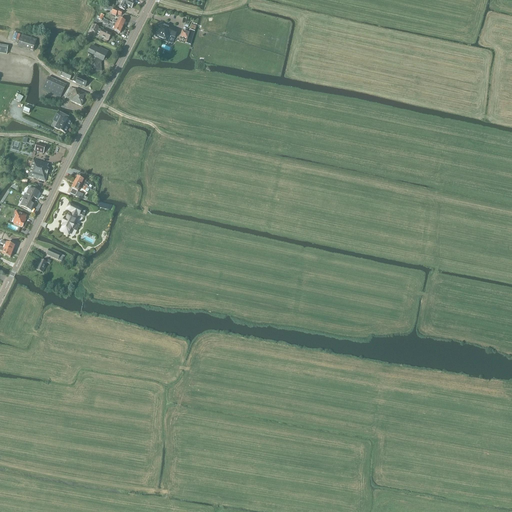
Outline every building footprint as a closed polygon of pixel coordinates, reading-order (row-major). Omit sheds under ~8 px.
[(127,6),(132,8),(134,3),(126,0),(123,0),(119,8),(124,11),(127,6)] [(114,24),(123,28),(126,22),(119,19),(118,22),(113,19),(112,22),(114,23),(114,24)] [(178,30),(160,23),(155,36),(168,42),(171,35),(176,37),(178,30)] [(120,33),(123,28),(114,24),(113,26),(115,27),(114,30),(120,33)] [(99,36),(109,41),(110,38),(111,36),(111,35),(102,31),(99,29),(99,28),(93,26),(91,31),(96,34),(97,32),(101,33),(99,36)] [(189,34),(183,31),(181,37),(187,39),(189,34)] [(22,35),(18,46),(18,47),(33,52),(37,40),(22,35)] [(0,53),(7,55),(8,47),(0,45),(0,53)] [(105,58),(108,52),(100,48),(99,50),(92,46),(89,52),(95,55),(94,57),(97,58),(90,72),(102,71),(101,71),(101,66),(101,63),(104,58),(105,58)] [(70,80),(73,74),(62,70),(60,75),(70,80)] [(61,98),(66,86),(48,77),(43,89),(61,98)] [(78,77),(76,82),(78,83),(78,84),(85,87),(88,81),(78,77)] [(75,90),(70,88),(66,98),(70,100),(70,101),(81,106),(87,95),(75,90)] [(19,92),(15,100),(20,103),(25,93),(22,91),(21,93),(19,92)] [(66,134),(72,122),(67,120),(69,117),(60,113),(58,116),(64,119),(58,130),(66,134)] [(37,144),(35,151),(43,154),(46,146),(37,144)] [(48,165),(33,160),(31,169),(43,172),(43,174),(47,175),(49,169),(47,169),(48,165)] [(31,169),(28,177),(45,182),(47,175),(43,174),(43,172),(31,169)] [(81,186),(84,188),(84,187),(86,189),(88,186),(82,184),(84,180),(77,177),(74,183),(81,186)] [(80,189),(81,186),(74,183),(72,189),(78,192),(80,189)] [(25,194),(24,196),(32,200),(33,198),(37,200),(40,193),(29,188),(26,194),(25,194)] [(31,203),(32,200),(24,196),(22,199),(23,200),(20,206),(31,211),(34,205),(31,203)] [(79,216),(82,210),(69,204),(67,210),(72,213),(71,215),(69,213),(67,219),(65,218),(62,225),(63,226),(61,231),(69,235),(71,230),(72,230),(75,223),(78,216),(79,216)] [(25,219),(27,216),(16,211),(14,215),(16,216),(13,224),(22,228),(26,220),(25,219)] [(5,247),(5,249),(13,252),(15,246),(7,243),(2,241),(1,244),(2,244),(2,245),(5,247)] [(10,258),(13,252),(5,249),(0,246),(0,250),(3,252),(2,255),(10,258)] [(58,261),(61,255),(50,250),(47,256),(58,261)] [(47,263),(50,265),(51,262),(45,259),(44,262),(41,261),(37,270),(43,273),(47,263)]
